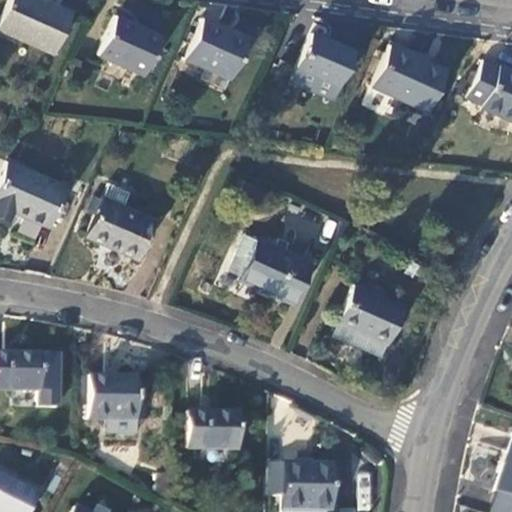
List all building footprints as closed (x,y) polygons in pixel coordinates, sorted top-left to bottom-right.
[(72,15),(38,0),(11,0),(0,26),(0,29),(54,53),(72,15)] [(160,36),(115,16),(98,54),(143,74),(160,36)] [(247,39),(201,18),(183,58),(204,67),(199,79),(221,89),(226,77),(229,78),(247,39)] [(348,52),(307,33),(292,65),(333,84),(348,52)] [(440,69),(386,44),(367,85),(422,110),(440,69)] [(511,118),(511,69),(496,62),(495,64),(480,57),(463,95),(478,101),(477,103),(511,118)] [(62,184),(6,160),(0,173),(0,214),(8,218),(13,208),(46,222),(62,184)] [(84,234),(138,258),(155,220),(122,205),(128,190),(108,182),(84,234)] [(306,261),(255,238),(238,277),(289,300),(306,261)] [(401,305),(352,283),(327,338),(376,360),(401,305)] [(54,354),(0,353),(0,390),(35,391),(35,406),(53,407),(54,354)] [(132,376),(84,376),(84,419),(102,419),(101,434),(131,434),(132,376)] [(234,412),(184,410),(183,448),(233,449),(234,412)] [(511,496),(511,432),(507,431),(489,489),(491,490),(511,496)] [(263,495),(279,495),(278,511),(321,511),(321,508),(328,508),(328,464),(294,464),(294,461),(263,462),(263,495)] [(161,469),(147,470),(148,488),(161,487),(161,469)] [(24,511),(34,492),(0,474),(0,511),(24,511)] [(484,511),(511,511),(511,496),(491,490),(484,511)]
